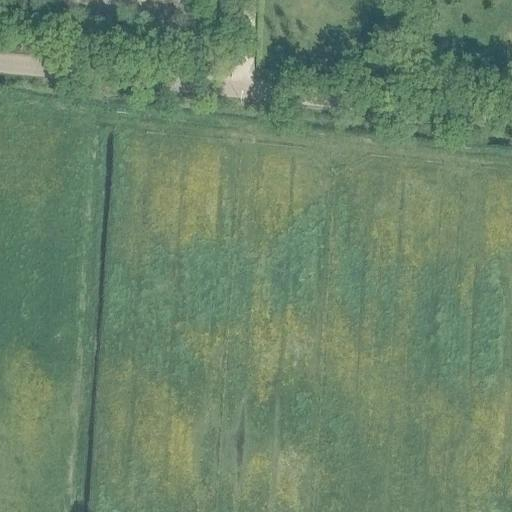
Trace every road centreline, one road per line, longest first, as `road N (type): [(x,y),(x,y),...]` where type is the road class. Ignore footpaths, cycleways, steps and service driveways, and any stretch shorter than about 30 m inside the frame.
road 1 (tertiary): [(511,117),(0,64)]
road 2 (track): [(231,13),(51,0)]
